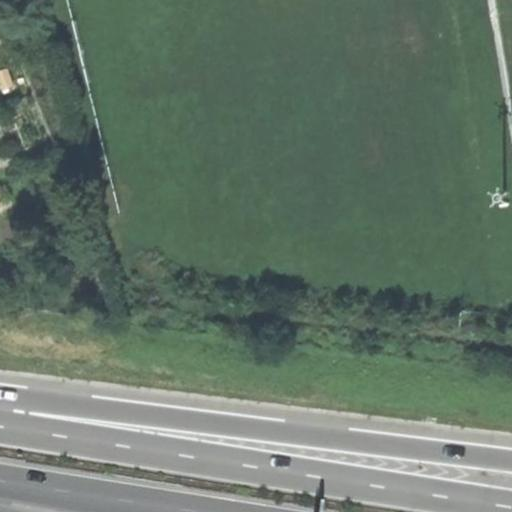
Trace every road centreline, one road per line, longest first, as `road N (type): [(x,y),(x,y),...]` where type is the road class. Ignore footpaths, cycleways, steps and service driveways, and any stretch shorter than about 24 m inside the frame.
road 1 (trunk): [(511,506),(0,425)]
road 2 (trunk): [(511,460),(104,411),(0,415)]
road 3 (trunk): [(0,477),(224,511)]
